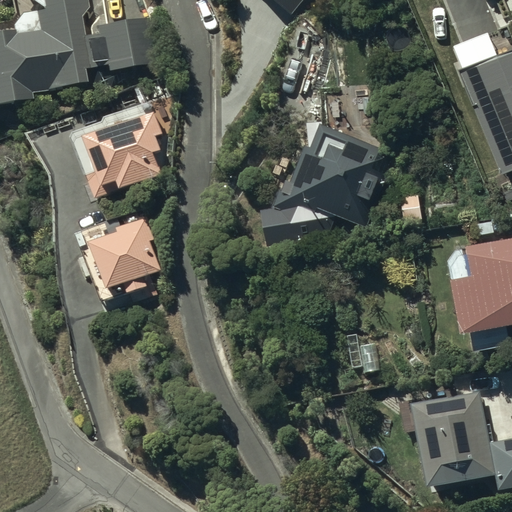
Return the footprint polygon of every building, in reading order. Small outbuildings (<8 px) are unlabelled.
[(0,104),(38,100),(37,94),(98,81),(85,18),(90,12),(87,0),(26,0),(45,13),(27,16),(19,28),(0,30),(0,104)] [(276,0),(290,12),(300,0),(276,0)] [(112,54),(114,65),(158,59),(152,13),(103,19),(104,28),(94,30),(98,56),(112,54)] [(511,43),(497,49),(489,26),(456,38),(464,59),(460,60),(500,171),(511,166),(511,43)] [(318,87),(322,118),(314,137),(311,136),(294,175),(287,172),(275,200),(296,209),(300,201),(318,208),(320,202),(365,221),(396,149),(370,138),(364,84),(318,87)] [(125,178),(164,170),(156,146),(162,144),(158,132),(163,130),(157,110),(152,111),(148,98),(106,111),(107,113),(77,123),(97,189),(111,184),(108,173),(123,170),(125,178)] [(124,211),(81,222),(84,234),(76,236),(87,279),(96,277),(104,309),(136,301),(132,286),(146,282),(149,293),(165,289),(160,270),(165,268),(152,215),(141,217),(139,213),(126,216),(124,211)] [(511,318),(511,227),(466,234),(468,243),(456,244),(448,254),(458,327),(468,326),(472,350),(511,344),(511,337),(509,319),(511,318)] [(511,433),(490,437),(483,386),(416,396),(428,476),(497,466),(499,482),(511,480),(511,433)]
